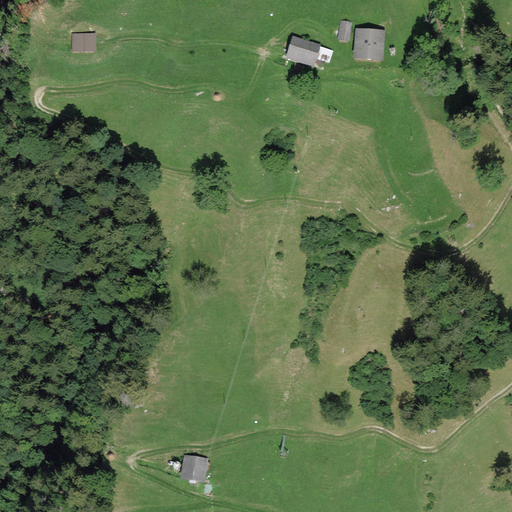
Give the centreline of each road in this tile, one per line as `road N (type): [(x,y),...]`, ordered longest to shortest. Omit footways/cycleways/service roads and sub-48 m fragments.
road 1 (track): [(263,52),(247,93),(127,82),(48,89),(40,104),(160,165),(221,179),(246,203),(346,204),(408,249),(452,253),(469,246),(511,188)]
road 2 (track): [(511,387),(435,449),(370,428),(339,436),(269,431),(129,454),(129,463),(148,475),(215,503),(264,511)]
